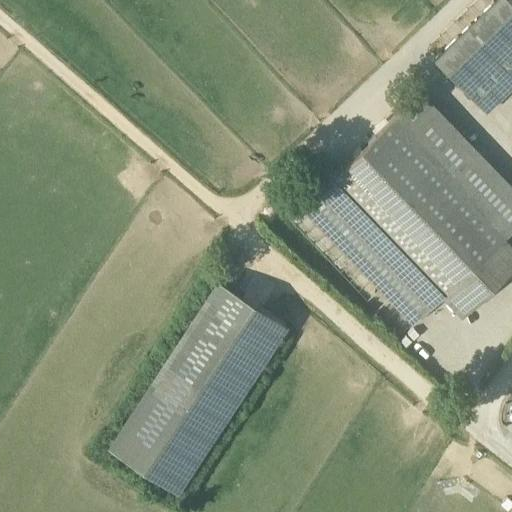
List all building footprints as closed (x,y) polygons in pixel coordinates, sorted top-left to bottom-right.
[(511,4),(508,0),(495,0),(434,59),(459,85),(511,33),(511,4)] [(511,33),(459,85),(485,112),(511,85),(511,33)] [(511,230),(511,187),(419,90),(390,118),(504,237),(505,237),(511,230)] [(504,237),(390,118),(336,170),(329,177),(442,296),(504,237)] [(442,296),(329,177),(336,170),(322,155),(285,191),(413,325),(442,296)] [(504,237),(442,296),(460,314),(511,264),(511,244),(505,237),(504,237)] [(285,323),(218,279),(152,381),(219,425),(285,323)] [(219,425),(152,381),(108,447),(176,491),(219,425)]
